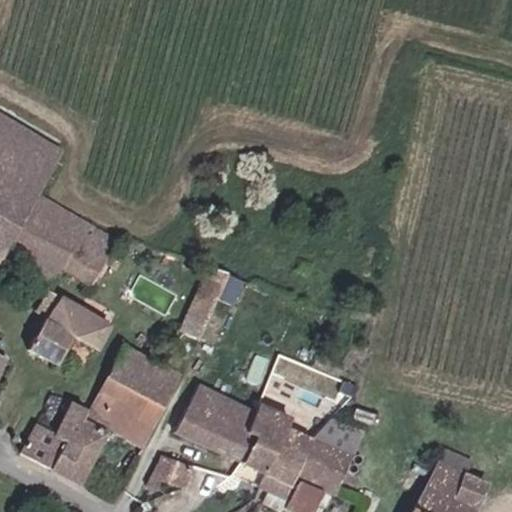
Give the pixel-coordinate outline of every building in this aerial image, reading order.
[(0,154),(35,177),(60,134),(0,95),(0,154)] [(0,234),(8,221),(35,177),(0,154),(0,234)] [(62,251),(64,252),(88,211),(45,183),(35,177),(8,221),(62,251)] [(64,252),(91,267),(114,228),(88,211),(64,252)] [(50,271),(62,251),(8,221),(0,234),(0,241),(18,254),(50,271)] [(192,319),(213,329),(247,258),(225,247),(192,319)] [(93,323),(107,299),(60,273),(47,298),(66,308),(93,323)] [(27,324),(51,337),(66,308),(47,298),(42,295),(27,324)] [(107,350),(161,378),(175,352),(122,323),(107,350)] [(101,402),(138,422),(161,378),(107,350),(106,352),(86,389),(96,399),(101,402)] [(171,424),(205,439),(230,381),(203,370),(199,368),(171,424)] [(294,393),(295,391),(259,375),(253,391),(286,406),(294,393)] [(50,403),(33,393),(17,425),(72,455),(101,402),(96,399),(86,389),(66,378),(50,403)] [(251,417),(244,413),(253,391),(230,381),(205,439),(236,452),(251,417)] [(257,462),(271,433),(280,416),(286,406),(253,391),(244,413),(251,417),(236,452),(257,462)] [(334,411),(294,393),(286,406),(280,416),(302,425),(323,435),(334,411)] [(271,433),(294,443),(302,425),(280,416),(271,433)] [(330,482),(347,446),(323,435),(302,425),(294,443),(286,462),(330,482)] [(284,466),(286,462),(294,443),(271,433),(257,462),(251,474),(280,489),(290,469),(284,466)] [(162,471),(179,479),(189,456),(160,444),(142,478),(155,483),(162,471)] [(465,511),(474,498),(475,486),(473,465),(437,451),(400,511),(465,511)] [(278,494),(304,505),(316,481),(290,469),(280,489),(278,494)]
